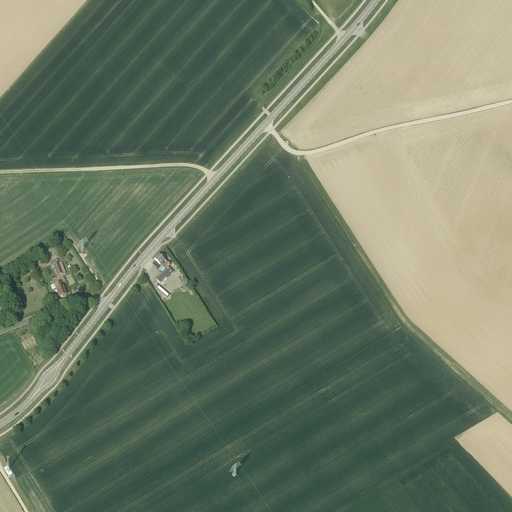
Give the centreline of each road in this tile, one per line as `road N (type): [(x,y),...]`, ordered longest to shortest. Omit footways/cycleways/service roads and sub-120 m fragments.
road 1 (secondary): [(106,304),(376,0)]
road 2 (track): [(294,152),(406,322),(511,420)]
road 3 (track): [(265,123),(300,153),(511,101)]
road 4 (track): [(0,173),(190,164),(214,179)]
